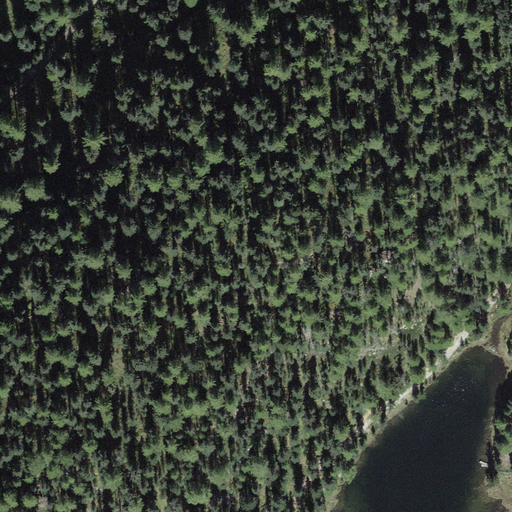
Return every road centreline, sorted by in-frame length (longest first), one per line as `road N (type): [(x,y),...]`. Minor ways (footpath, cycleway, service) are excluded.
road 1 (track): [(511,276),(439,360),(320,467),(290,511)]
road 2 (track): [(0,103),(76,0)]
